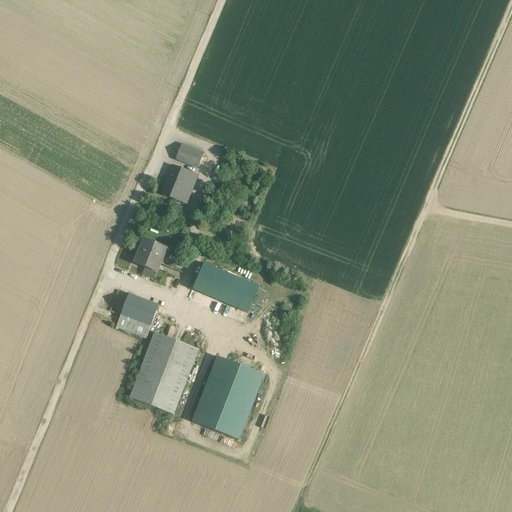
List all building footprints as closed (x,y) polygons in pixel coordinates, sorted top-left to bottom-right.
[(198,153),(187,148),(182,161),(198,168),(204,155),(198,153)] [(196,175),(175,167),(168,184),(167,183),(162,195),(184,204),(196,175)] [(167,249),(144,240),(134,263),(158,273),(167,249)] [(259,287),(204,264),(193,290),(248,313),(259,287)] [(159,308),(129,295),(116,326),(146,339),(159,308)] [(200,352),(155,333),(128,397),(173,416),(200,352)] [(265,376),(218,357),(191,421),(238,441),(265,376)]
